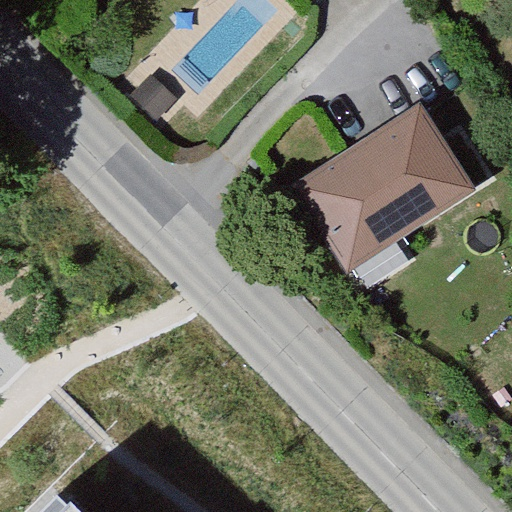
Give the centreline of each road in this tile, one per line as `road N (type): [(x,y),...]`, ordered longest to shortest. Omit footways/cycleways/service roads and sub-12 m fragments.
road 1 (tertiary): [(170,230),(450,511)]
road 2 (residential): [(391,0),(170,230)]
road 3 (tertiary): [(0,60),(170,230)]
